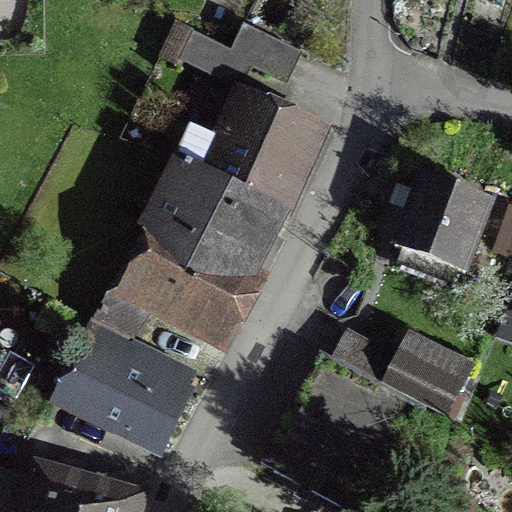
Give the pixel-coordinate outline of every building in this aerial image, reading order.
[(228,53),(168,23),(154,51),(238,91),(266,104),(291,52),(240,27),(228,53)] [(201,167),(283,200),(320,130),(266,104),(238,91),(201,167)] [(283,200),(201,167),(183,159),(148,232),(111,309),(132,318),(216,359),(257,275),(251,272),(283,200)] [(478,278),(501,211),(437,188),(413,256),(478,278)] [(135,356),(132,318),(111,309),(114,346),(135,356)] [(162,465),(199,385),(135,356),(114,346),(96,338),(59,418),(162,465)] [(455,423),(475,379),(421,354),(410,377),(367,356),(357,377),(403,398),(455,423)] [(353,507),(403,398),(357,377),(314,358),(264,466),(353,507)] [(152,511),(154,507),(50,479),(41,511),(152,511)]
